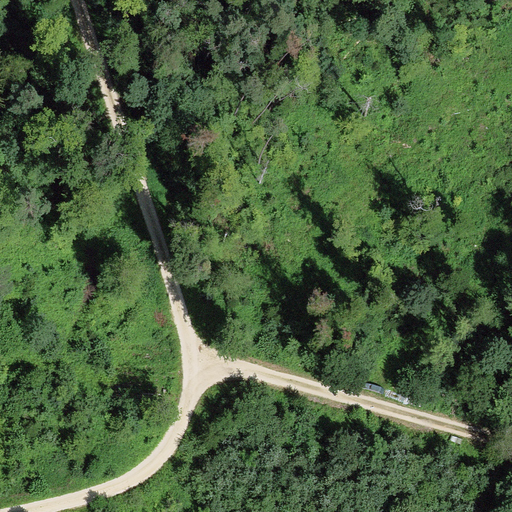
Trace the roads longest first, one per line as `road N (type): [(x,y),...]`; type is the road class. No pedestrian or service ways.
road 1 (track): [(198,361),(129,188),(75,0)]
road 2 (track): [(198,361),(511,448)]
road 3 (track): [(29,511),(98,497),(158,457),(179,427),(198,361)]
